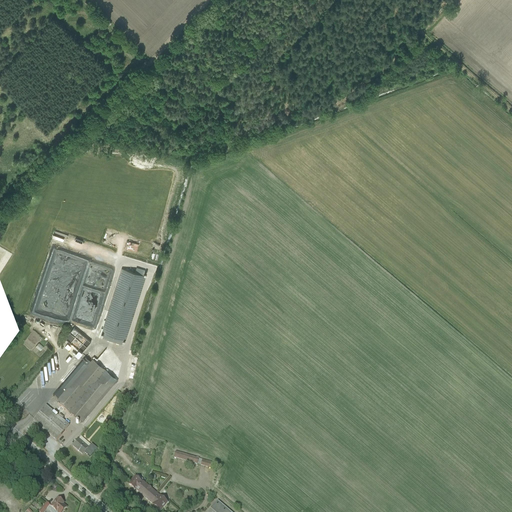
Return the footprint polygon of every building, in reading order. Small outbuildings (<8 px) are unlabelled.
[(102,339),(122,345),(123,340),(126,341),(146,276),(143,275),(145,271),(136,268),(135,273),(122,268),(102,329),(100,333),(104,334),(102,339)] [(79,356),(91,342),(74,327),(62,342),(70,350),(68,352),(76,359),(78,356),(79,356)] [(82,424),(118,381),(114,377),(117,374),(108,367),(109,365),(98,356),(94,361),(92,359),(91,361),(58,400),(56,402),(82,424)] [(53,396),(58,400),(91,361),(85,357),(53,396)] [(113,357),(109,361),(119,369),(122,365),(113,357)] [(43,384),(45,384),(43,373),(40,373),(41,377),(37,378),(38,384),(43,383),(43,384)] [(69,426),(46,406),(33,421),(56,441),(69,426)] [(78,440),(88,448),(91,446),(81,437),(78,440)] [(72,447),(82,455),(88,448),(78,440),(72,447)] [(174,458),(212,469),(214,463),(202,460),(199,459),(199,458),(175,452),(174,458)] [(144,498),(151,489),(142,481),(141,481),(136,477),(129,485),(135,490),(144,498)] [(153,506),(160,511),(167,502),(160,496),(151,489),(144,498),(153,505),(153,506)] [(55,511),(62,511),(66,508),(63,505),(64,504),(58,499),(50,507),(51,508),(49,510),(52,511),(55,511)] [(229,511),(217,501),(208,511),(229,511)] [(44,511),(50,506),(46,503),(38,511),(44,511)]
